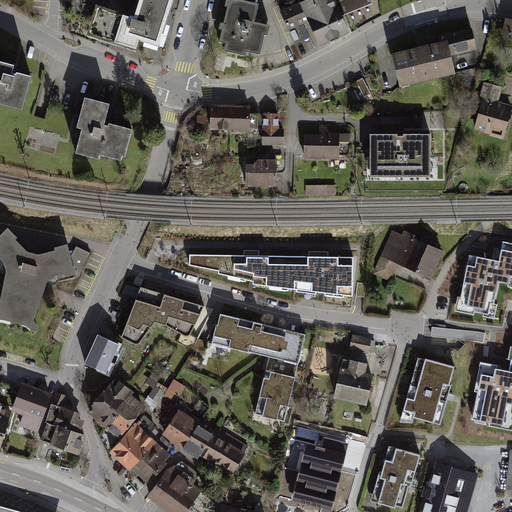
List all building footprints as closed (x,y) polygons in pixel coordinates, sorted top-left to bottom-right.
[(170,0),(138,0),(133,17),(100,6),(90,36),(110,43),(139,52),(144,39),(157,43),(170,0)] [(259,4),(242,0),(226,0),(225,5),(228,5),(224,21),(222,21),(220,28),(222,28),(220,39),(227,41),(225,50),(244,54),(245,49),(261,53),(265,32),(268,33),(270,24),(255,20),(259,4)] [(305,0),(302,1),(318,41),(349,29),(344,17),(374,5),(371,0),(305,0)] [(300,2),(282,10),(289,28),(308,20),(300,2)] [(511,20),(507,20),(501,44),(511,46),(511,20)] [(472,25),(438,33),(440,41),(444,58),(453,56),(478,50),(472,25)] [(440,41),(393,52),(402,86),(457,73),(453,56),(444,58),(440,41)] [(17,65),(0,60),(0,99),(23,106),(31,75),(16,71),(17,65)] [(363,78),(357,82),(365,96),(371,93),(363,78)] [(485,85),(473,128),(504,137),(511,109),(511,106),(497,102),(501,89),(485,85)] [(103,122),(109,102),(86,96),(77,128),(82,129),(75,152),(99,159),(101,154),(122,160),(130,130),(103,122)] [(230,106),(211,105),(210,129),(228,130),(230,106)] [(250,107),(230,106),(228,130),(249,131),(250,107)] [(279,114),(263,114),(263,145),(284,145),(284,128),(278,128),(279,114)] [(432,133),(371,133),(371,181),(433,180),(432,133)] [(341,137),(306,137),(306,157),(340,157),(341,137)] [(276,164),(249,164),(249,186),(276,185),(276,164)] [(308,194),(337,193),(337,183),(307,184),(308,194)] [(38,326),(34,320),(48,280),(64,272),(66,275),(74,273),(66,243),(41,254),(31,254),(23,249),(12,239),(15,236),(7,228),(0,234),(0,259),(2,261),(6,270),(0,292),(0,318),(1,318),(27,326),(31,330),(38,326)] [(443,250),(395,228),(374,272),(390,279),(399,261),(431,277),(443,250)] [(457,296),(454,310),(493,318),(496,304),(493,303),(498,281),(506,282),(505,286),(511,287),(511,241),(501,240),(497,259),(468,253),(459,297),(457,296)] [(252,255),(189,254),(189,264),(219,271),(219,273),(253,281),(253,284),(353,296),(354,256),(318,256),(252,255)] [(204,306),(141,287),(121,337),(133,344),(135,345),(137,345),(140,343),(156,322),(165,324),(184,335),(186,336),(189,336),(191,334),(192,331),(204,306)] [(306,336),(221,315),(214,344),(268,358),(254,415),(285,423),(306,336)] [(432,335),(485,342),(487,332),(433,325),(432,335)] [(119,344),(97,334),(83,364),(109,376),(124,344),(120,342),(119,344)] [(374,339),(352,335),(349,349),(371,354),(374,339)] [(474,391),(477,392),(471,419),(489,423),(488,426),(511,431),(511,429),(511,413),(511,414),(511,413),(511,346),(508,358),(511,359),(508,371),(495,368),(496,365),(480,362),(474,391)] [(456,367),(419,357),(400,422),(412,422),(414,416),(441,424),(448,397),(456,367)] [(366,364),(343,359),(335,396),(366,403),(373,376),(364,374),(366,364)] [(155,386),(159,378),(151,374),(147,382),(155,386)] [(148,406),(115,378),(88,410),(120,438),(136,420),(148,406)] [(52,393),(22,383),(13,411),(24,414),(20,426),(38,433),(52,393)] [(155,385),(150,397),(160,402),(166,390),(155,385)] [(56,392),(51,404),(47,421),(80,432),(83,423),(78,412),(63,406),(68,396),(56,392)] [(245,452),(179,411),(164,433),(230,475),(245,452)] [(0,447),(9,418),(0,414),(0,447)] [(159,441),(136,420),(120,438),(112,448),(118,453),(115,457),(131,472),(133,469),(159,441)] [(47,421),(40,440),(50,443),(58,449),(78,455),(86,434),(80,432),(47,421)] [(165,446),(159,441),(133,469),(139,475),(165,446)] [(422,454),(388,445),(372,501),(396,508),(395,505),(404,508),(410,487),(412,488),(422,454)] [(172,452),(165,446),(139,475),(148,483),(167,462),(165,460),(172,452)] [(183,461),(166,470),(147,496),(168,511),(186,511),(203,490),(194,483),(200,474),(183,461)] [(468,511),(479,474),(436,462),(421,511),(468,511)]
